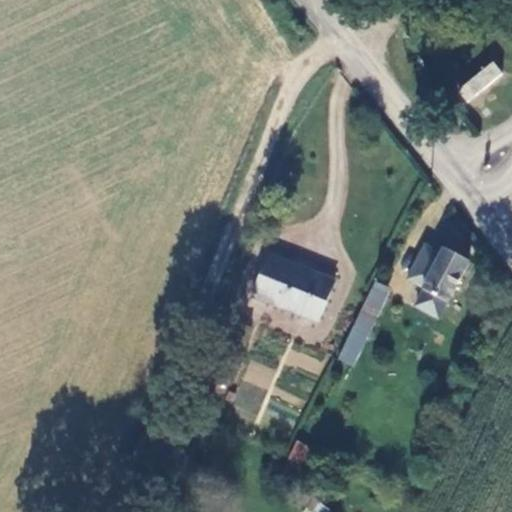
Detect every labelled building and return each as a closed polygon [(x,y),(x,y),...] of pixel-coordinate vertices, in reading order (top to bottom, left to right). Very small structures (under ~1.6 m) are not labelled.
[(244,57),(213,83),(230,104),(263,79),(244,57)] [(456,88),(467,103),(504,75),(492,60),(456,88)] [(425,246),(406,281),(449,303),(469,263),(444,251),(442,255),(425,246)] [(252,296),(264,301),(316,323),(332,282),(269,256),(252,296)] [(371,289),(353,325),(368,331),(385,297),(371,289)] [(229,318),(208,366),(230,375),(250,329),(229,318)] [(352,365),(368,331),(353,325),(337,358),(352,365)] [(200,428),(182,420),(170,450),(188,458),(200,428)] [(297,440),(287,462),(295,465),(303,468),(311,448),(297,440)]
